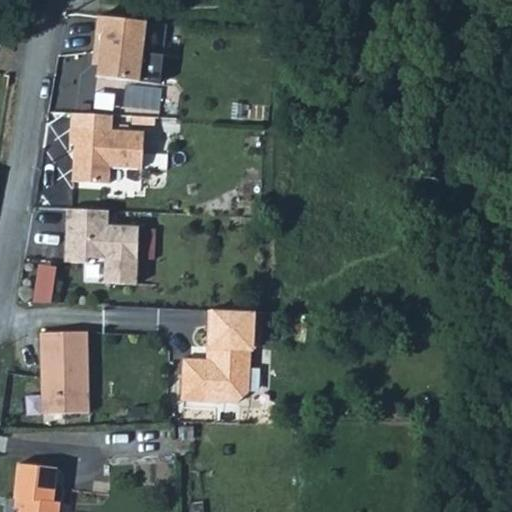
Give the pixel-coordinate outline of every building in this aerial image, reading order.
[(146,22),(98,16),(93,53),(99,53),(98,65),(97,77),(139,82),(159,84),(166,24),(146,22)] [(125,107),(127,83),(100,80),(98,105),(125,107)] [(74,144),(73,160),(76,161),(75,166),(73,168),(73,182),(109,184),(110,166),(142,168),(144,132),(70,128),(69,144),(74,144)] [(108,211),(67,209),(65,262),(87,263),(87,258),(105,259),(105,263),(104,283),(136,285),(139,227),(107,226),(108,211)] [(257,329),(208,327),(207,348),(211,347),(224,348),(211,360),(183,359),(182,401),(237,403),(249,392),(251,349),(256,349),(257,329)] [(40,403),(87,404),(86,339),(39,340),(40,403)] [(224,348),(211,347),(211,360),(224,348)] [(40,403),(41,421),(87,421),(87,404),(40,403)] [(58,475),(14,469),(8,504),(16,505),(15,511),(59,511),(60,510),(54,509),(58,475)]
